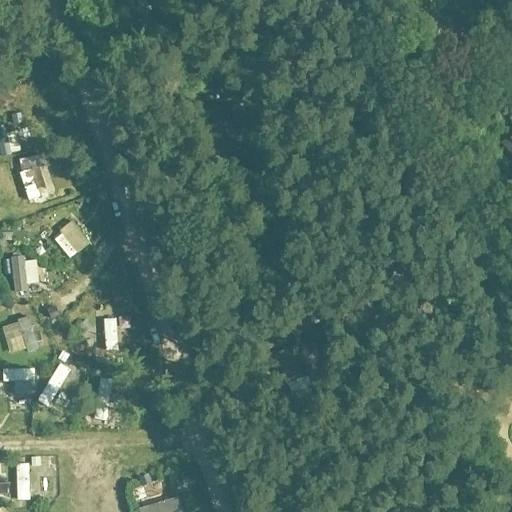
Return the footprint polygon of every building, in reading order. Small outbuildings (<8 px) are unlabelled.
[(248,154),(241,135),(251,131),(242,106),(229,110),(233,122),(202,132),(211,160),(211,161),(232,154),(230,150),(233,149),(236,158),(248,154)] [(511,135),(501,145),(511,158),(511,135)] [(288,322),(293,335),(298,346),(274,358),(287,385),(292,396),(311,387),(307,376),(322,369),(309,341),(317,337),(312,327),(316,325),(310,313),(288,322)] [(109,405),(107,429),(118,430),(120,406),(109,405)] [(148,475),(138,479),(141,487),(151,483),(148,475)] [(212,511),(205,484),(189,488),(196,511),(212,511)] [(165,493),(145,497),(148,510),(168,505),(165,493)]
